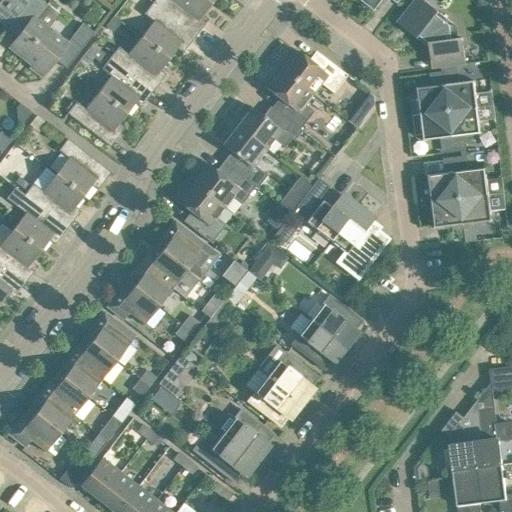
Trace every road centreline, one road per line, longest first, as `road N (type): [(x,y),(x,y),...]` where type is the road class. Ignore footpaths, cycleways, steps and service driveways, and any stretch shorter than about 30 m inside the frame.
road 1 (residential): [(311,0),(386,59),(415,290),(249,511)]
road 2 (residential): [(273,0),(147,162),(125,218),(0,381)]
road 3 (residential): [(488,355),(402,469),(408,511)]
